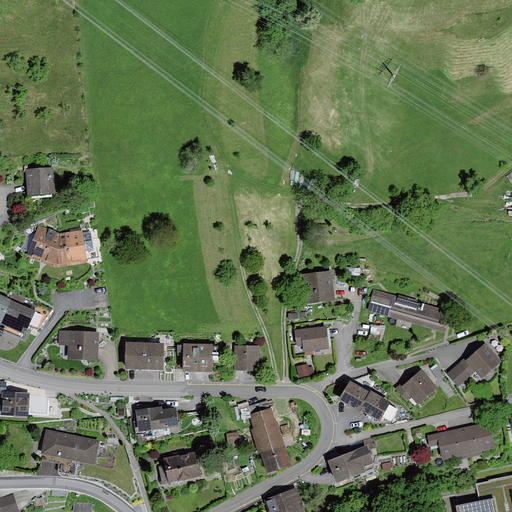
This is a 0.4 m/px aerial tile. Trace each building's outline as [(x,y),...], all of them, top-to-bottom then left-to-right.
[(53,168),(26,170),(27,196),(55,194),(53,168)] [(26,257),(43,264),(56,232),(39,226),(26,257)] [(83,231),(69,233),(73,266),(87,264),(86,251),(94,250),(91,232),(83,233),(83,231)] [(60,234),(56,232),(43,264),(56,269),(73,266),(69,233),(60,234)] [(332,272),(297,275),(300,307),(335,303),(332,272)] [(399,297),(374,291),(369,311),(446,332),(452,312),(417,303),(418,300),(399,295),(399,297)] [(0,321),(10,299),(0,295),(0,321)] [(36,311),(10,299),(0,321),(0,324),(5,327),(4,330),(24,338),(36,311)] [(327,327),(295,331),(297,346),(303,345),(304,352),(329,350),(327,327)] [(99,333),(60,332),(59,345),(68,346),(67,360),(98,361),(99,333)] [(146,343),(126,343),(126,371),(146,371),(146,343)] [(165,343),(146,343),(146,371),(164,371),(165,343)] [(213,345),(184,344),(184,346),(178,346),(178,353),(184,353),(183,373),(213,373),(213,355),(218,355),(218,347),(213,347),(213,345)] [(501,362),(485,345),(466,362),(463,359),(459,363),(471,375),(475,371),(482,379),(501,362)] [(259,346),(235,346),(234,371),(259,372),(259,346)] [(471,375),(459,363),(447,374),(458,387),(471,375)] [(308,365),(297,367),(299,378),(315,374),(313,367),(309,368),(308,365)] [(400,385),(395,389),(406,403),(411,398),(417,405),(437,388),(422,370),(402,387),(400,385)] [(350,381),(339,401),(359,412),(360,410),(371,392),(350,381)] [(371,392),(360,410),(379,421),(382,417),(390,422),(398,409),(390,405),(391,403),(371,391),(371,392)] [(30,394),(2,392),(1,416),(28,417),(30,394)] [(52,401),(34,400),(34,410),(52,411),(52,401)] [(162,408),(136,411),(139,433),(179,427),(176,409),(162,411),(162,408)] [(250,415),(254,430),(275,423),(270,408),(250,415)] [(489,421),(463,428),(470,459),(483,456),(482,452),(496,449),(489,421)] [(261,455),(286,447),(278,422),(275,423),(254,430),(252,431),(260,455),(261,455)] [(463,428),(426,437),(430,451),(439,449),(442,461),(460,457),(461,461),(470,459),(463,428)] [(100,440),(47,430),(42,454),(95,465),(100,440)] [(238,432),(226,434),(228,444),(240,443),(238,432)] [(376,448),(373,438),(366,441),(369,450),(376,448)] [(367,446),(328,462),(336,484),(365,473),(364,468),(374,464),(367,446)] [(286,447),(261,455),(268,474),(292,466),(286,447)] [(196,453),(164,459),(165,466),(159,468),(162,485),(201,477),(196,453)] [(477,502),(455,507),(456,511),(511,511),(511,476),(473,484),(476,497),(477,502)] [(297,489),(264,501),(268,511),(305,511),(297,489)] [(18,511),(13,494),(0,499),(0,511),(18,511)] [(324,511),(332,510),(329,500),(321,502),(323,511),(324,511)] [(91,511),(92,503),(74,502),(73,511),(75,511),(91,511)]
